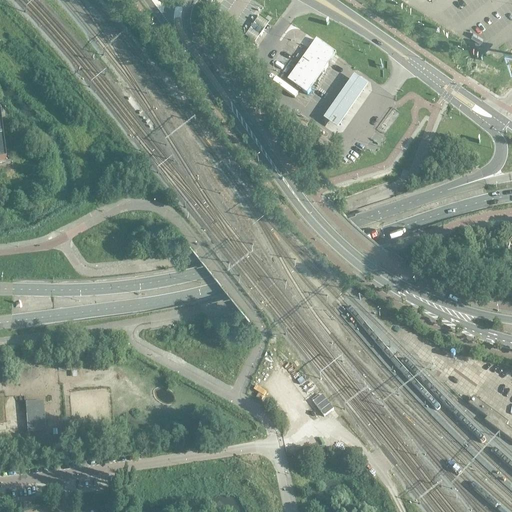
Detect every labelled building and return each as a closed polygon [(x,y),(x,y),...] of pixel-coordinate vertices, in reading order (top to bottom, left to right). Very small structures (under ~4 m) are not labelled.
[(259,17),(254,25),(264,31),(269,24),(259,17)] [(254,25),(251,30),(260,36),(262,34),(264,31),(254,25)] [(260,36),(251,30),(247,35),(245,37),(255,44),(260,36)] [(483,40),(473,34),(471,37),(481,43),(483,40)] [(292,84),(307,95),(311,90),(312,89),(314,86),(316,82),(324,70),(325,71),(328,66),(328,65),(333,58),(335,55),(336,54),(316,40),(316,41),(313,44),(308,52),(298,67),(290,77),(287,81),(292,84)] [(354,77),(324,120),(337,130),(368,87),(354,77)] [(333,409),(309,377),(299,385),(324,416),(333,409)] [(508,424),(473,398),(468,405),(487,419),(484,422),(511,442),(511,431),(506,427),(508,424)] [(43,402),(25,403),(26,415),(44,414),(43,402)] [(44,414),(26,415),(27,433),(45,432),(44,414)]
